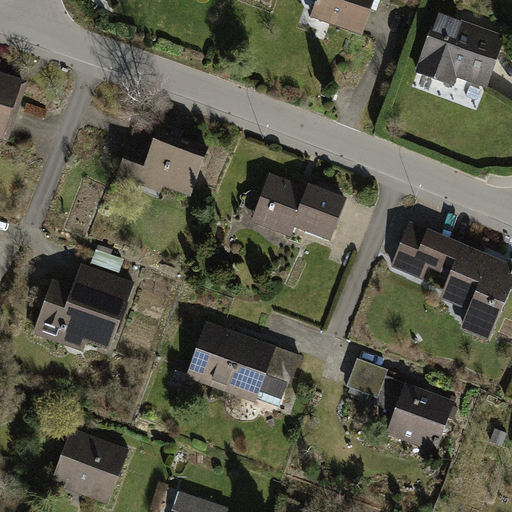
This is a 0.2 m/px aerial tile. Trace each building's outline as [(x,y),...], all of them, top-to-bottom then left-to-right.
[(373,0),(306,0),(298,23),(327,34),(330,26),(359,37),(373,0)] [(505,37),(437,13),(416,73),(454,87),(457,79),(486,90),(505,37)] [(40,92),(0,76),(0,134),(20,143),(40,92)] [(210,152),(155,133),(143,168),(123,162),(118,176),(194,201),(210,152)] [(257,220),(330,240),(341,198),(268,178),(257,220)] [(456,329),(485,341),(511,274),(511,270),(407,228),(391,267),(442,287),(437,300),(463,311),(456,329)] [(77,263),(49,333),(106,356),(135,286),(77,263)] [(205,324),(184,384),(272,413),(292,354),(205,324)] [(386,430),(432,449),(450,407),(404,388),(386,430)] [(54,481),(105,502),(125,452),(74,432),(54,481)] [(222,511),(182,494),(174,511),(222,511)]
